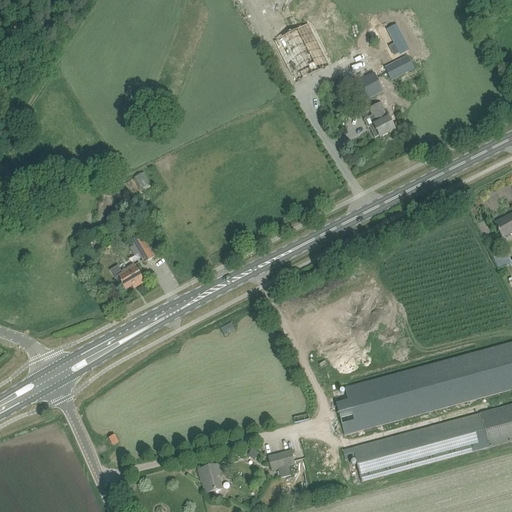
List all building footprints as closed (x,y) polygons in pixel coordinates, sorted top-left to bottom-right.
[(347,0),(318,0),(305,7),(333,61),(369,43),(347,0)] [(274,38),(292,82),(327,67),(310,24),(274,38)] [(396,26),(388,31),(396,46),(391,49),(395,56),(400,53),(401,54),(409,50),(396,26)] [(391,82),(414,70),(407,56),(384,68),(391,82)] [(374,74),(353,85),(362,102),(383,92),(374,74)] [(372,116),(369,118),(373,126),(369,128),(375,139),(379,137),(380,138),(381,138),(395,131),(388,118),(381,104),(369,110),(372,116)] [(134,177),(140,188),(148,183),(142,172),(134,177)] [(12,190),(3,181),(0,184),(0,193),(3,197),(12,190)] [(498,231),(498,232),(499,232),(503,238),(511,233),(511,215),(495,224),(498,230),(498,231)] [(154,258),(141,235),(130,241),(144,264),(154,258)] [(134,256),(138,254),(133,246),(129,248),(134,256)] [(144,282),(143,279),(134,265),(122,273),(118,266),(110,271),(115,279),(117,278),(125,290),(132,286),(133,289),(144,282)] [(222,335),(234,331),(231,323),(219,327),(222,335)] [(511,343),(345,389),(348,401),(336,404),(345,436),(439,410),(511,390),(511,343)] [(345,461),(355,458),(362,482),(511,441),(511,405),(343,452),(345,461)] [(109,438),(114,446),(118,443),(114,435),(109,438)] [(247,457),(254,461),(259,454),(251,449),(247,457)] [(292,452),(268,458),(272,471),(278,469),(281,479),(291,476),(288,466),(295,465),(294,462),(292,452)] [(221,476),(221,475),(219,465),(199,470),(201,479),(202,478),(206,494),(222,490),(218,476),(221,476)]
